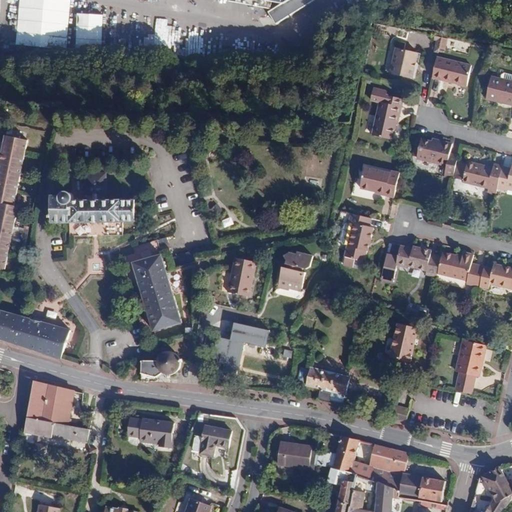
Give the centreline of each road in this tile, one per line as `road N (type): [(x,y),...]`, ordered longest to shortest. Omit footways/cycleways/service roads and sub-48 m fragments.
road 1 (residential): [(252,407),(127,391),(29,364)]
road 2 (residential): [(473,457),(275,410)]
